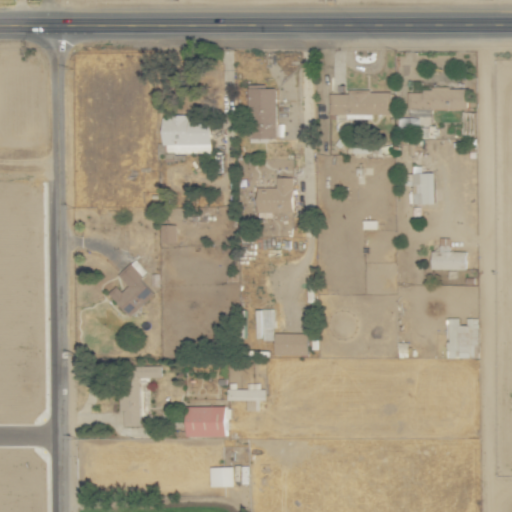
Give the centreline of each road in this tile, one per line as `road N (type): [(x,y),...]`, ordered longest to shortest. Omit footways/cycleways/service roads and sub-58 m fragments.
road 1 (primary): [(511,24),(0,26)]
road 2 (tertiary): [(57,26),(62,511)]
